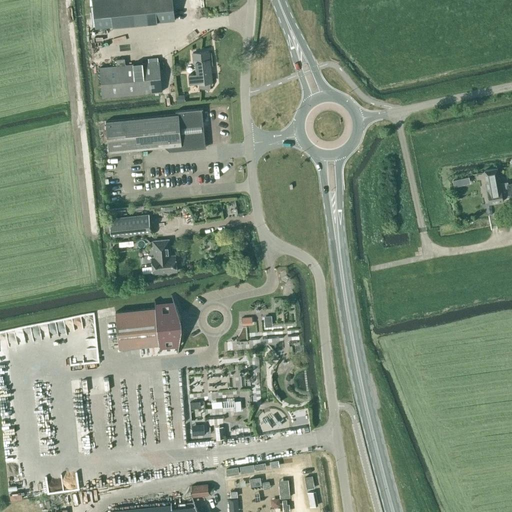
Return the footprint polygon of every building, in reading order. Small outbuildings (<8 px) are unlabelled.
[(175,20),(172,0),(92,0),(95,28),(175,20)] [(199,88),(209,89),(210,82),(211,82),(209,59),(208,51),(192,53),(193,62),(195,62),(196,73),(188,74),(189,84),(197,83),(198,83),(199,88)] [(99,67),(102,97),(162,91),(159,61),(125,65),(124,58),(116,59),(116,66),(99,67)] [(176,103),(185,102),(184,94),(176,95),(176,103)] [(105,121),(109,152),(164,146),(169,151),(206,147),(202,109),(203,109),(203,108),(175,111),(176,114),(105,121)] [(500,188),(500,183),(499,178),(497,179),(495,168),(484,170),(488,190),(487,190),(490,203),(503,201),(503,198),(502,198),(500,188)] [(511,183),(508,184),(507,182),(500,183),(500,188),(502,198),(503,198),(509,196),(510,200),(511,199),(511,183)] [(151,234),(149,214),(109,218),(111,238),(151,234)] [(170,250),(169,239),(153,241),(154,257),(151,257),(153,273),(177,271),(175,255),(169,255),(169,250),(170,250)] [(177,354),(182,328),(181,319),(171,294),(174,303),(155,305),(155,299),(154,300),(155,307),(115,311),(119,348),(159,344),(159,352),(160,352),(159,346),(178,344),(177,354)] [(256,385),(249,386),(250,397),(258,396),(256,385)] [(187,400),(202,398),(201,391),(186,393),(187,400)] [(218,404),(229,403),(229,409),(237,409),(237,397),(218,398),(218,404)] [(186,418),(197,418),(198,400),(193,400),(193,404),(186,404),(186,418)] [(294,417),(289,418),(290,425),(304,422),(302,409),(292,410),(294,417)] [(198,434),(198,421),(188,422),(188,434),(198,434)] [(219,435),(219,423),(210,424),(211,436),(219,435)] [(260,461),(243,464),(247,491),(259,489),(259,488),(275,486),(273,475),(295,472),(298,475),(301,473),(299,462),(291,464),(283,470),(282,463),(276,464),(276,460),(265,469),(263,469),(264,476),(263,477),(262,473),(255,474),(261,469),(260,461)] [(232,463),(222,464),(223,474),(232,474),(232,463)] [(295,486),(298,490),(309,482),(306,479),(295,486)] [(204,494),(204,485),(187,486),(188,495),(204,494)] [(269,507),(277,505),(275,495),(267,496),(269,507)] [(198,511),(192,496),(191,497),(195,507),(172,509),(171,501),(170,501),(171,505),(111,511),(198,511)] [(235,511),(233,496),(224,497),(226,511),(235,511)] [(26,511),(28,505),(22,503),(19,511),(26,511)]
